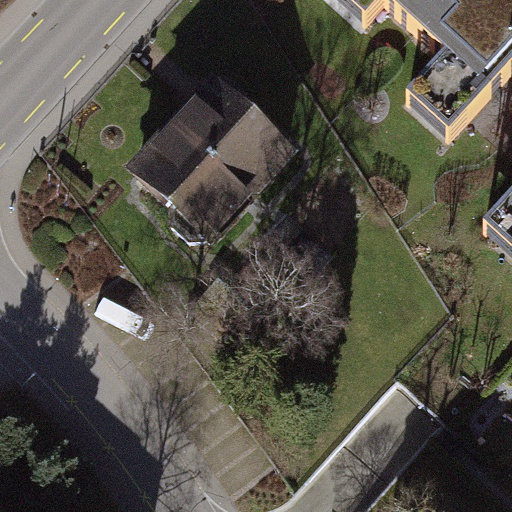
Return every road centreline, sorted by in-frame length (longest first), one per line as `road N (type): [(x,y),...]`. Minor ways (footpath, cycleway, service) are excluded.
road 1 (residential): [(0,297),(97,404),(169,511)]
road 2 (secondary): [(0,104),(98,0)]
